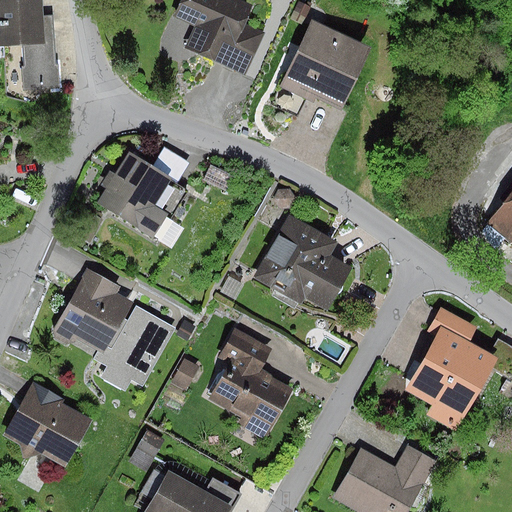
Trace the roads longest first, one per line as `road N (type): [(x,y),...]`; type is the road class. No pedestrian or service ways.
road 1 (residential): [(101,93),(271,152),(356,203),(425,258)]
road 2 (residential): [(280,511),(425,258)]
road 3 (residential): [(0,328),(101,93)]
road 4 (track): [(511,140),(502,145),(463,226),(469,241),(511,275)]
